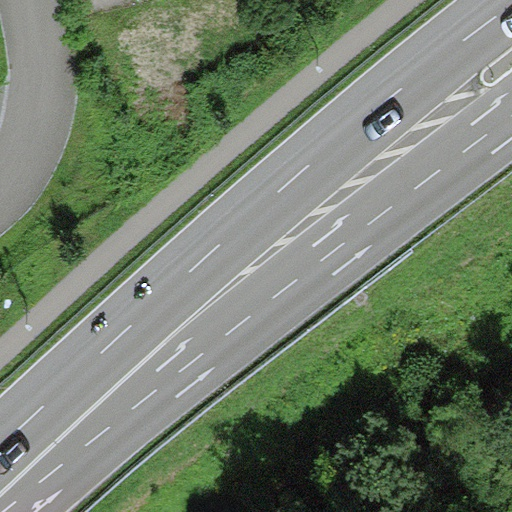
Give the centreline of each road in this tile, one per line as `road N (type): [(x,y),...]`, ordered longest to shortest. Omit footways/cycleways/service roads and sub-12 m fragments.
road 1 (primary): [(373,171),(107,395),(0,498)]
road 2 (unclassified): [(48,0),(57,29),(40,139),(0,207)]
road 3 (primary): [(511,27),(373,171)]
road 4 (primary): [(373,171),(511,118)]
